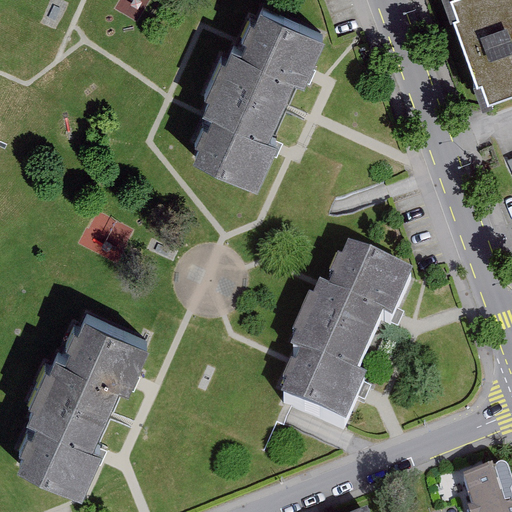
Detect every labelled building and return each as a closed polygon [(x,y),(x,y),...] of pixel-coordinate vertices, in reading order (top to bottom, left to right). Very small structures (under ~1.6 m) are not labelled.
[(511,0),(454,0),(460,17),(455,19),(478,84),(484,82),(491,101),(511,93),(511,0)] [(309,71),(323,41),(261,12),(242,52),(233,48),(203,111),(212,115),(193,156),(256,185),(274,147),(276,143),(266,138),(294,79),(303,83),(309,71)] [(394,314),(410,282),(348,253),(329,293),(319,289),(289,353),(298,357),(279,398),(343,428),(360,393),(363,385),(353,381),(381,320),(390,324),(394,314)] [(130,376),(145,342),(83,313),(65,354),(55,349),(25,413),(34,417),(15,458),(79,488),(94,454),(99,445),(89,441),(117,381),(126,385),(130,376)] [(511,511),(511,487),(508,475),(466,489),(473,511),(511,511)]
